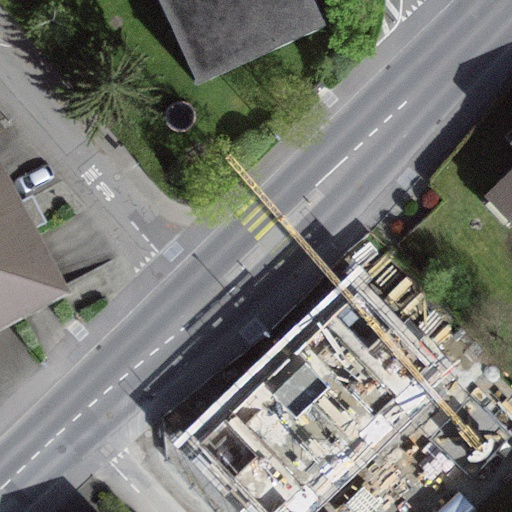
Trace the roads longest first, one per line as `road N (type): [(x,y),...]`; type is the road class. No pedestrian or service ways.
road 1 (primary): [(207,296),(503,10)]
road 2 (tertiary): [(207,296),(0,58)]
road 3 (primary): [(78,426),(207,296)]
road 4 (residential): [(78,426),(162,511)]
